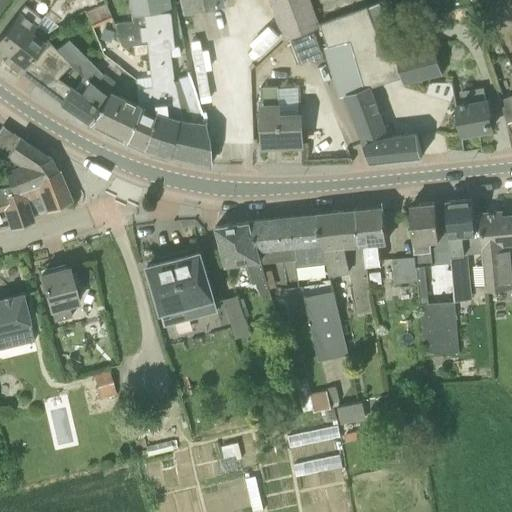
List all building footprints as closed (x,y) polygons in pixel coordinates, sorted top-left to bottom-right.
[(169,8),(167,0),(130,0),(133,14),(134,21),(114,24),(122,46),(146,44),(143,11),(169,8)] [(221,0),(180,0),(183,13),(223,4),(221,0)] [(270,0),(286,39),(320,26),(309,0),(270,0)] [(17,39),(23,43),(31,32),(36,26),(36,25),(37,24),(41,18),(24,5),(17,12),(0,34),(0,47),(7,53),(17,39)] [(387,55),(369,5),(321,23),(330,46),(349,41),(364,90),(371,87),(401,77),(396,56),(395,53),(387,55)] [(174,45),(169,8),(143,11),(146,44),(150,76),(154,112),(179,119),(174,80),(172,80),(170,56),(179,55),(178,46),(174,46),(174,45)] [(50,43),(45,36),(48,32),(37,24),(36,25),(36,26),(31,32),(23,43),(17,39),(7,53),(2,59),(20,73),(50,43)] [(312,32),(290,41),(299,63),(321,54),(312,32)] [(66,106),(88,122),(109,92),(115,82),(95,66),(75,46),(68,39),(56,49),(50,43),(20,73),(43,90),(66,106)] [(349,41),(330,46),(329,47),(328,46),(325,47),(341,97),(347,95),(364,90),(349,41)] [(401,77),(402,80),(441,72),(434,46),(403,53),(396,56),(401,77)] [(190,75),(174,80),(179,119),(204,123),(202,112),(190,75)] [(280,115),(278,85),(261,86),(263,146),(303,144),(302,114),(280,115)] [(422,155),(418,133),(389,137),(371,87),(364,90),(347,95),(371,161),(422,155)] [(486,98),(484,88),(461,91),(462,102),(455,103),(461,134),(492,128),(489,114),(492,113),(489,98),(486,98)] [(118,96),(109,92),(88,122),(123,139),(139,105),(122,98),(118,96)] [(511,95),(500,100),(508,123),(511,121),(511,95)] [(142,147),(154,112),(139,105),(123,139),(142,147)] [(167,154),(168,155),(179,119),(154,112),(142,147),(142,148),(167,155),(167,154)] [(206,139),(204,123),(179,119),(168,155),(210,164),(206,139)] [(0,175),(1,175),(9,193),(40,180),(39,175),(55,168),(49,155),(47,156),(2,126),(0,128),(0,175)] [(0,208),(4,207),(11,228),(32,220),(30,213),(49,209),(69,200),(57,172),(55,168),(39,175),(40,180),(9,193),(1,175),(0,175),(0,208)] [(453,268),(455,301),(473,299),(468,253),(483,252),(480,214),(474,214),(473,198),(446,200),(452,262),(453,268)] [(425,265),(452,262),(446,200),(411,204),(416,257),(418,280),(421,305),(425,356),(459,352),(455,301),(428,305),(425,265)] [(356,209),(359,242),(364,242),(366,265),(381,263),(381,256),(380,256),(378,241),(387,240),(383,207),(356,209)] [(319,213),(327,260),(327,263),(329,275),(349,271),(344,244),(359,242),(356,209),(319,213)] [(480,213),(480,214),(483,252),(487,288),(511,286),(511,279),(509,241),(511,240),(511,214),(504,215),(503,211),(480,213)] [(327,263),(327,260),(319,213),(288,217),(294,249),(295,259),(296,263),(296,266),(327,263)] [(294,249),(288,217),(249,220),(259,253),(294,249)] [(262,296),(270,293),(268,289),(263,271),(259,253),(249,220),(216,225),(227,264),(247,261),(254,284),(256,283),(262,296)] [(215,299),(200,245),(173,253),(191,318),(217,311),(213,299),(215,299)] [(191,318),(173,253),(146,260),(161,314),(162,313),(165,325),(191,318)] [(392,259),(395,283),(418,280),(416,257),(392,259)] [(54,321),(71,316),(69,304),(77,302),(73,290),(75,290),(68,267),(41,274),(47,297),(54,321)] [(319,360),(349,353),(334,290),(305,297),(319,360)] [(0,329),(30,322),(22,293),(0,298),(0,329)] [(235,338),(249,334),(238,294),(223,298),(235,338)] [(362,316),(375,312),(370,296),(357,300),(362,316)] [(458,369),(459,378),(474,378),(474,368),(458,369)] [(101,398),(116,394),(109,370),(93,374),(101,398)] [(304,413),(330,407),(325,389),(310,392),(306,378),(295,380),(304,413)] [(330,407),(339,405),(335,387),(325,389),(330,407)] [(341,419),(364,414),(361,401),(339,405),(341,419)] [(341,425),(292,431),(293,442),(342,437),(341,425)] [(242,458),(238,442),(222,446),(225,458),(237,455),(238,459),(242,458)] [(298,460),(299,472),(346,466),(344,454),(298,460)] [(256,475),(246,478),(253,511),(255,511),(264,510),(256,475)]
